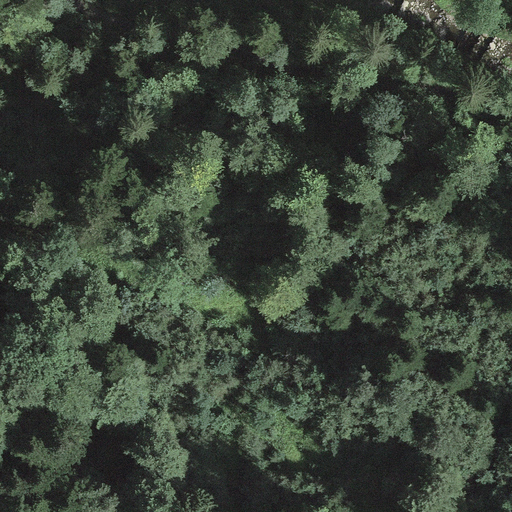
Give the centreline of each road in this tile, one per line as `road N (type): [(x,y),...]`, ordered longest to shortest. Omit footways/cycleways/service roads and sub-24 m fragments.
road 1 (track): [(116,266),(210,310),(386,418),(500,511)]
road 2 (track): [(77,0),(116,19),(327,75),(457,96),(511,114)]
road 3 (track): [(511,190),(460,196),(356,262),(210,310)]
